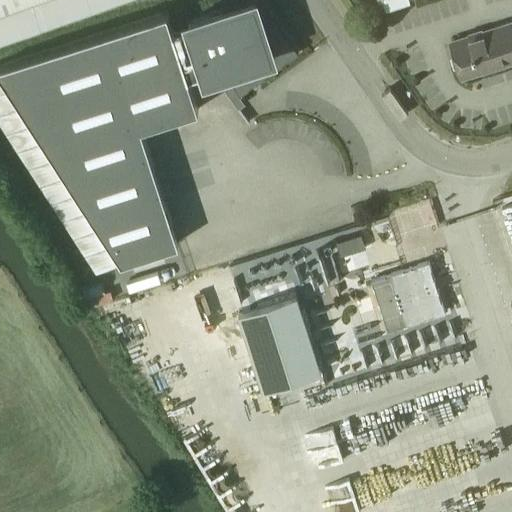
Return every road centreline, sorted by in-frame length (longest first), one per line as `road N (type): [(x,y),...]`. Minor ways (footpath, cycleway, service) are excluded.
road 1 (unknown): [(161,137),(235,169),(332,183),(392,178),(432,156),(482,323)]
road 2 (unknown): [(482,323),(258,409),(283,448)]
road 3 (unclassified): [(511,160),(454,167),(413,141),(316,0)]
road 4 (unknown): [(495,365),(283,448)]
road 5 (unknown): [(511,448),(364,511)]
